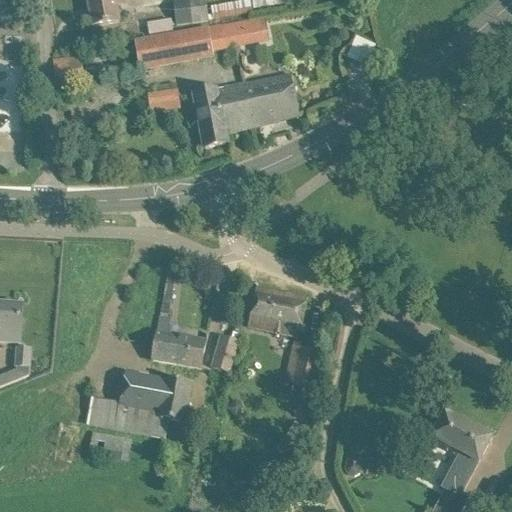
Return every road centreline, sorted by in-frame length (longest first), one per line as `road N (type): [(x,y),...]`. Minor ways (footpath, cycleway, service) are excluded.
road 1 (tertiary): [(511,2),(351,124),(212,188)]
road 2 (unclassified): [(338,511),(326,482),(327,448),(354,299)]
road 3 (unclassified): [(47,200),(34,0)]
road 4 (unclassified): [(354,299),(259,260),(212,188)]
road 5 (unclassified): [(511,378),(354,299)]
road 6 (tertiary): [(212,188),(139,201),(47,200)]
